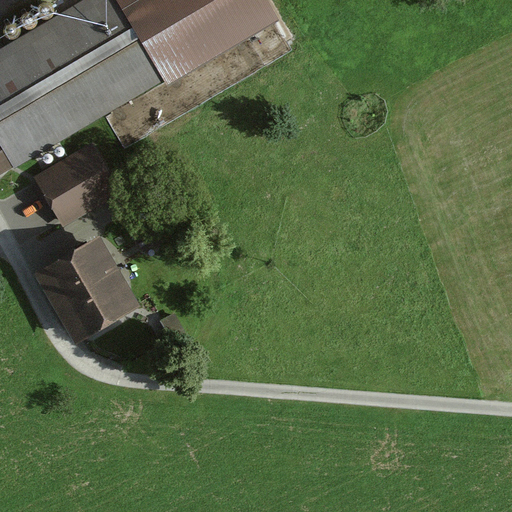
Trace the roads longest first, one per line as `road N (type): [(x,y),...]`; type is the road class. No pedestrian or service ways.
road 1 (track): [(511,408),(137,383),(68,346),(0,227)]
road 2 (track): [(137,383),(0,376)]
